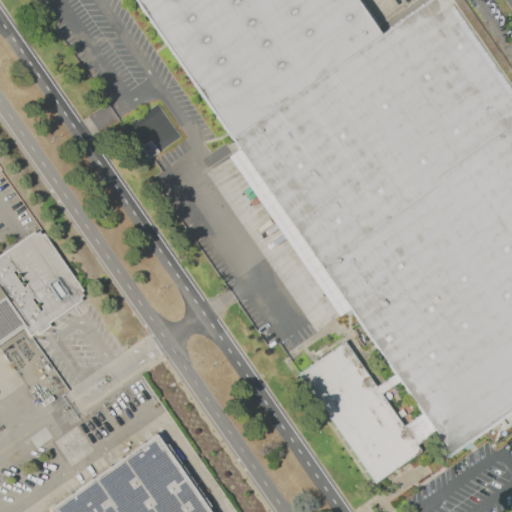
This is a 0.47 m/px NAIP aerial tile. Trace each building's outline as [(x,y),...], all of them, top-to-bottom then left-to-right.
[(131,0),(390,376),(395,383),(418,416),(431,434),(451,463),(511,420),(511,87),(451,0),(423,0),(377,32),(354,0),(131,0)] [(146,158),(158,150),(150,139),(138,146),(146,158)] [(0,253),(33,231),(35,233),(38,231),(41,234),(42,233),(82,290),(80,292),(82,295),(79,297),(80,299),(47,322),(49,326),(37,334),(35,330),(28,335),(22,327),(0,342),(0,253)] [(298,373),(344,341),(375,386),(390,376),(395,383),(380,393),(403,426),(418,416),(431,434),(416,445),(420,450),(418,451),(373,483),(298,373)] [(50,511),(48,508),(155,434),(208,511),(50,511)]
